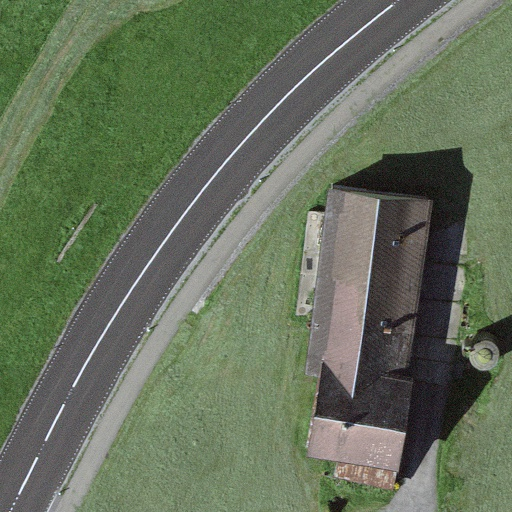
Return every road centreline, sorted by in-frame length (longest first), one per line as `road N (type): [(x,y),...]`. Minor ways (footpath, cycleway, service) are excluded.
road 1 (tertiary): [(14,511),(88,361),(165,241),(260,130),(401,0)]
road 2 (track): [(451,219),(425,458),(403,511)]
